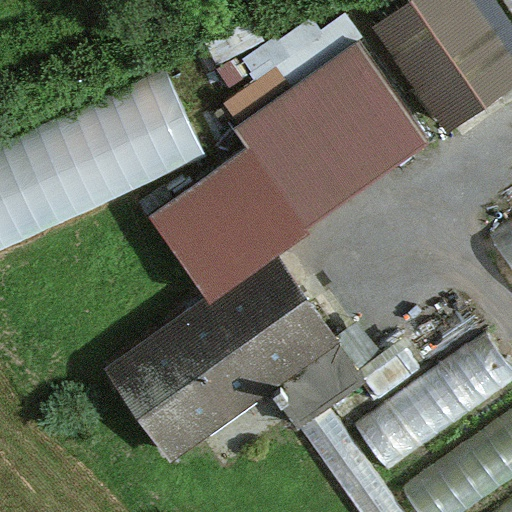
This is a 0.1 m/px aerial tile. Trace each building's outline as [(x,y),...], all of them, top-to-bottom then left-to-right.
[(511,89),(511,37),(486,0),(419,0),(386,22),(458,127),(511,89)] [(437,142),(365,38),(244,121),(316,225),(437,142)] [(176,72),(0,134),(0,236),(208,162),(176,72)] [(511,212),(489,229),(511,262),(511,212)] [(348,341),(282,246),(106,366),(172,461),(348,341)] [(511,358),(487,324),(355,419),(388,465),(511,375),(511,358)] [(511,398),(400,478),(423,511),(461,511),(511,476),(511,398)] [(511,511),(511,498),(491,511),(511,511)]
